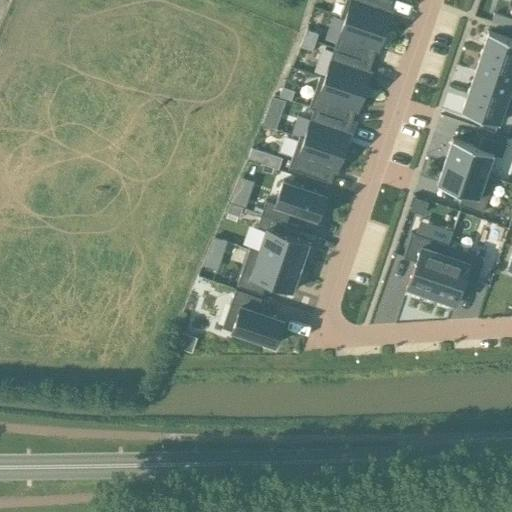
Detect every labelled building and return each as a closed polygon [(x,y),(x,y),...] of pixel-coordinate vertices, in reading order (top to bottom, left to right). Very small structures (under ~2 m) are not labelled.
[(343,0),(339,14),(345,16),(385,30),(390,14),(388,13),(392,0),(343,0)] [(494,13),(491,21),(503,24),(505,16),(494,13)] [(345,16),(334,46),(372,59),(377,45),(379,46),(385,30),(345,16)] [(511,18),(505,16),(503,24),(511,26),(511,18)] [(488,32),(481,51),(511,61),(511,39),(488,31),(487,32),(488,32)] [(315,41),(303,37),(300,46),(312,50),(315,41)] [(334,46),(324,77),(364,90),(370,74),(367,74),(372,59),(334,46)] [(511,61),(481,51),(475,71),(511,83),(511,81),(511,61)] [(475,71),(468,90),(505,102),(511,83),(475,71)] [(319,75),(308,105),(314,107),(352,120),(356,105),(359,106),(364,90),(324,77),(319,75)] [(278,95),(291,100),(294,90),(282,86),(278,95)] [(461,109),(461,110),(499,123),(499,122),(499,121),(505,102),(468,90),(462,109),(461,109)] [(271,95),(261,124),(275,128),(285,100),(271,95)] [(314,107),(304,137),(344,151),(349,135),(347,134),(352,120),(314,107)] [(453,137),(445,160),(485,174),(493,152),(502,155),(506,143),(483,134),(478,146),(453,137)] [(298,135),(287,166),(331,181),(336,166),(338,167),(344,151),(304,137),(298,135)] [(282,157),(263,150),(259,162),(278,168),(282,157)] [(445,160),(437,182),(463,191),(459,203),(483,211),(487,198),(494,176),(485,174),(445,160)] [(267,197),(262,211),(287,219),(291,209),(317,217),(325,193),(283,179),(276,200),(267,197)] [(245,207),(248,199),(232,193),(229,201),(243,206),(245,207)] [(410,210),(424,214),(428,201),(414,196),(410,210)] [(267,228),(259,250),(300,265),(308,241),(283,232),(287,219),(262,211),(258,225),(267,228)] [(494,223),(491,232),(504,236),(507,228),(494,223)] [(412,230),(404,255),(417,259),(408,285),(431,293),(445,251),(448,242),(426,234),(412,230)] [(445,251),(431,293),(455,301),(463,275),(476,279),(485,254),(471,250),(448,242),(445,251)] [(242,270),(237,284),(262,292),(267,279),(292,288),(300,265),(259,250),(250,247),(242,270)] [(511,313),(511,289),(501,289),(501,313),(511,313)] [(229,304),(221,330),(229,333),(272,347),(281,320),(255,311),(259,299),(233,291),(229,304)] [(192,352),(197,337),(178,330),(173,345),(192,352)]
